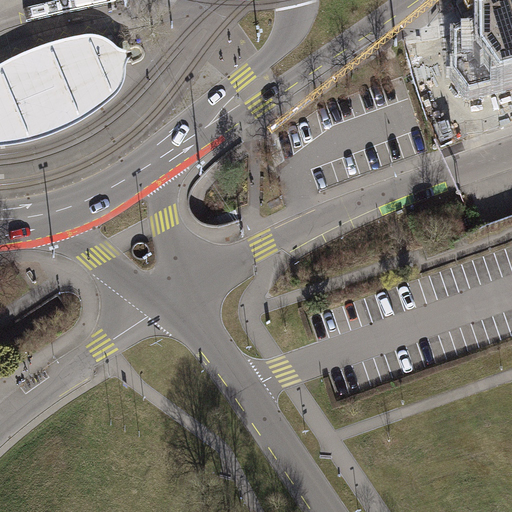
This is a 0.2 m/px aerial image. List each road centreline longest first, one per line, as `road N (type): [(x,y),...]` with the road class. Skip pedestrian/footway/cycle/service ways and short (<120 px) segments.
road 1 (residential): [(511,150),(328,216),(169,304)]
road 2 (secondary): [(170,155),(404,0)]
road 3 (residential): [(169,304),(246,388),(330,511)]
road 4 (residential): [(169,304),(0,428)]
road 5 (secondary): [(170,155),(283,43),(299,0)]
road 6 (residential): [(31,220),(169,304)]
road 7 (secondary): [(31,220),(100,195),(170,155)]
road 8 (residential): [(169,304),(170,155)]
